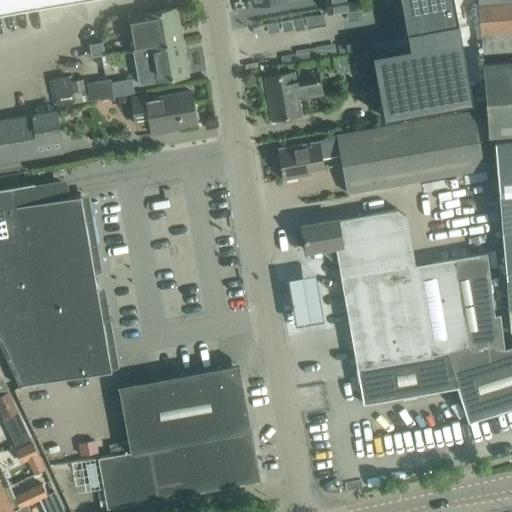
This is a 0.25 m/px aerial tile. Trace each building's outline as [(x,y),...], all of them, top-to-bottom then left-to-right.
[(0,0),(0,9),(52,0),(0,0)] [(365,6),(364,0),(324,0),(326,13),(365,6)] [(400,0),(409,45),(372,52),(384,117),(472,101),(453,0),(400,0)] [(511,2),(477,6),(479,33),(480,54),(511,51),(511,2)] [(128,51),(148,48),(180,43),(174,9),(123,18),(128,51)] [(180,43),(148,48),(153,81),(186,76),(180,43)] [(102,46),(95,47),(96,55),(104,53),(102,46)] [(511,60),(481,63),(487,135),(511,132),(511,60)] [(270,118),(297,114),(301,113),(299,98),(323,94),(320,77),(300,80),(292,82),(290,71),(263,76),(270,118)] [(69,76),(51,79),(56,103),(73,100),(69,76)] [(110,77),(86,80),(87,92),(89,99),(113,95),(111,81),(110,77)] [(82,79),(71,81),(73,92),(84,90),(82,79)] [(170,127),(194,123),(189,92),(144,100),(144,96),(129,98),(134,125),(148,122),(150,132),(170,129),(170,127)] [(0,161),(63,151),(57,109),(0,118),(0,161)] [(323,168),(322,157),(339,155),(345,193),(484,169),(473,109),(335,133),(335,136),(276,146),(282,179),(299,176),(298,172),(323,168)] [(496,173),(501,229),(511,227),(511,140),(494,142),(496,173)] [(39,199),(36,180),(0,185),(0,340),(19,383),(112,367),(82,191),(39,199)] [(300,224),(305,251),(323,248),(324,252),(335,261),(336,261),(357,380),(361,401),(454,385),(466,423),(511,408),(511,345),(502,349),(500,334),(498,311),(494,312),(485,251),(450,257),(414,264),(411,247),(406,214),(396,207),(336,218),(300,224)] [(511,227),(501,229),(508,331),(511,329),(511,227)] [(296,317),(322,312),(316,277),(290,281),(296,317)] [(105,507),(259,479),(250,428),(238,362),(117,384),(127,441),(129,450),(110,454),(96,456),(97,461),(105,507)] [(2,376),(0,376),(0,406),(13,400),(8,390),(2,376)] [(0,410),(3,417),(18,410),(13,400),(0,406),(0,410)] [(14,444),(30,437),(18,410),(3,417),(2,417),(14,444)] [(85,443),(88,455),(104,453),(102,440),(85,443)] [(38,452),(32,441),(16,448),(22,460),(38,452)] [(109,444),(110,454),(129,450),(127,441),(109,444)] [(0,465),(0,489),(9,485),(0,465)] [(47,494),(55,491),(49,478),(42,482),(47,494)] [(14,495),(9,485),(0,489),(0,511),(6,511),(19,507),(20,508),(26,506),(48,495),(47,494),(42,482),(14,495)]
